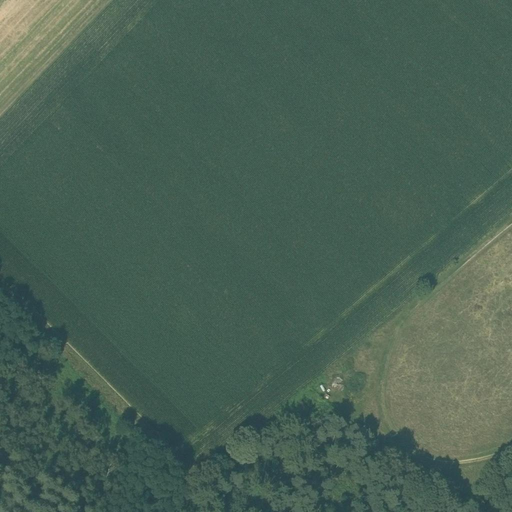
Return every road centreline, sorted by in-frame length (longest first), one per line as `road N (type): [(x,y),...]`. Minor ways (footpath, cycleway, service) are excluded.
road 1 (track): [(511,225),(391,334),(374,393),(389,436),(442,466),(511,447)]
road 2 (track): [(0,115),(109,0)]
